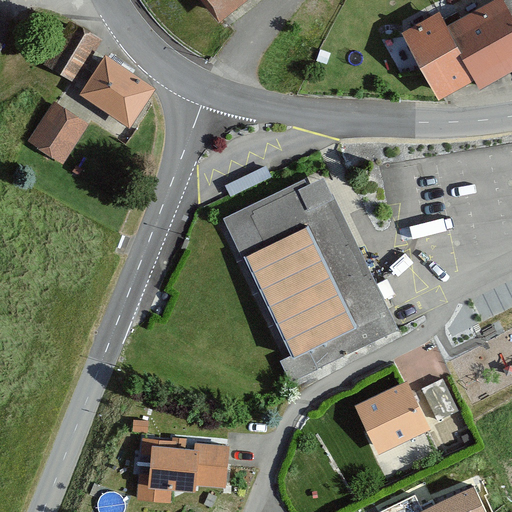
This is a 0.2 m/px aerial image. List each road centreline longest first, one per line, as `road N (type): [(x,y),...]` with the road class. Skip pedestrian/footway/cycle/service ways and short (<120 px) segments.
road 1 (tertiary): [(199,88),(170,186),(42,511)]
road 2 (residential): [(511,261),(451,291),(419,336),(301,402),(252,511)]
road 3 (unclassified): [(199,88),(340,117),(448,122),(511,115)]
road 4 (unclassified): [(110,0),(162,63),(199,88)]
